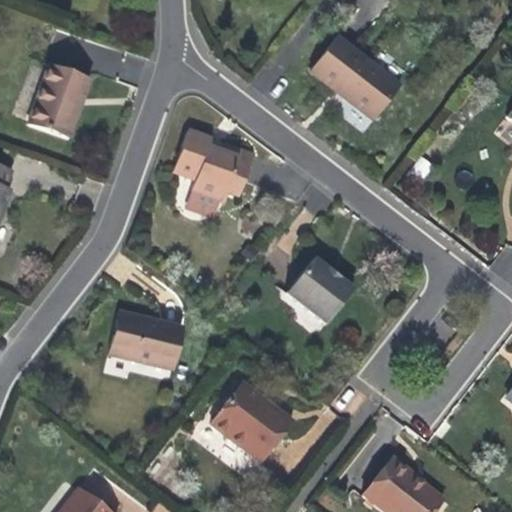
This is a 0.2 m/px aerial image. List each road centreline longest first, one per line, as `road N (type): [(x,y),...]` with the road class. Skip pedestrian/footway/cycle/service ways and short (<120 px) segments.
road 1 (residential): [(0,382),(109,228),(172,54)]
road 2 (residential): [(453,268),(172,54)]
road 3 (residential): [(453,268),(379,364),(379,376),(405,404),(439,399),(492,330),(493,301)]
road 4 (unknown): [(247,110),(331,0)]
